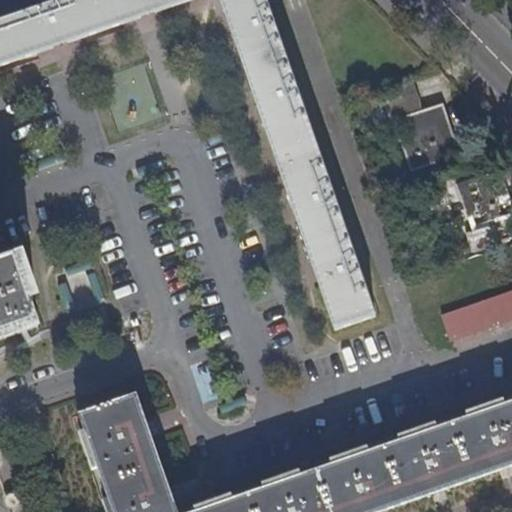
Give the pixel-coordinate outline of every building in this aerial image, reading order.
[(0,65),(96,33),(194,0),(55,0),(36,7),(0,18),(0,65)] [(366,321),(258,0),(211,0),(217,16),(222,14),(262,133),(257,134),(275,187),(281,185),(320,302),(314,304),(325,335),(366,321)] [(411,91),(406,78),(378,87),(383,101),(411,91)] [(435,102),(390,117),(405,163),(400,164),(404,173),(428,165),(426,157),(451,149),(435,102)] [(492,163),(447,179),(464,226),(456,229),(462,246),(490,236),(485,221),(510,212),(492,163)] [(145,182),(152,203),(173,196),(167,175),(145,182)] [(0,337),(37,325),(14,259),(0,263),(0,337)] [(511,310),(511,283),(430,312),(438,336),(511,310)] [(384,511),(511,467),(511,406),(420,438),(279,488),(210,511),(167,511),(128,398),(70,418),(103,511),(384,511)]
